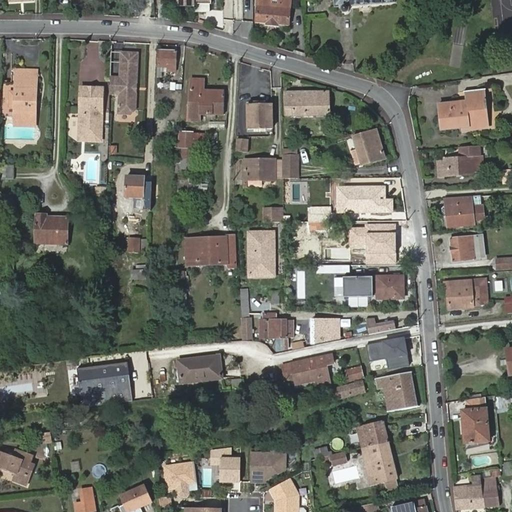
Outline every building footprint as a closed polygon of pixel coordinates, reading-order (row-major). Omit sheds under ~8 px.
[(291,0),(258,0),(256,21),(266,22),(266,26),(278,27),(278,24),(289,25),(291,0)] [(334,0),(335,8),(343,7),(342,8),(341,10),(341,11),(342,12),(343,14),(344,14),(347,14),(349,13),(349,12),(350,10),(349,8),(349,7),(383,4),(383,3),(395,2),(394,0),(334,0)] [(158,50),(157,77),(162,77),(162,72),(163,67),(175,68),(176,51),(158,50)] [(140,52),(120,51),(119,77),(111,76),(110,95),(117,96),(117,115),(131,115),(137,109),(140,52)] [(17,70),(17,79),(37,79),(37,71),(17,70)] [(191,78),(189,121),(200,121),(201,113),(223,114),(224,91),(203,90),(204,79),(191,78)] [(17,79),(15,124),(36,124),(37,79),(17,79)] [(5,84),(4,116),(13,116),(14,84),(5,84)] [(105,87),(80,86),(77,141),(103,142),(105,87)] [(470,122),(487,121),(483,90),(466,93),(467,101),(439,104),(441,129),(461,127),(470,126),(470,122)] [(285,92),(285,108),(292,108),(292,114),(292,116),(330,114),(329,91),(285,92)] [(272,128),(271,104),(248,104),(248,129),(272,128)] [(488,129),(487,121),(470,122),(470,126),(461,127),(462,131),(488,129)] [(377,128),(352,135),(361,165),(386,157),(377,128)] [(206,133),(194,133),(194,146),(206,146),(206,144),(209,144),(209,130),(206,130),(206,133)] [(179,132),(179,148),(193,149),(194,146),(194,133),(179,132)] [(238,151),(248,152),(249,143),(238,143),(238,151)] [(284,161),(296,161),(296,143),(284,144),(284,161)] [(480,155),(480,146),(459,148),(459,157),(442,158),(443,160),(435,161),(436,173),(446,173),(446,176),(473,174),(474,172),(483,171),(482,155),(480,155)] [(193,149),(179,148),(179,171),(193,172),(193,149)] [(245,160),(245,179),(276,178),(275,160),(245,160)] [(0,165),(0,178),(14,179),(14,165),(0,165)] [(511,168),(501,169),(502,183),(511,182),(511,168)] [(144,198),(144,180),(145,177),(127,176),(126,198),(144,198)] [(177,197),(176,197),(175,208),(182,208),(182,206),(191,206),(191,213),(202,213),(202,212),(206,212),(207,196),(204,196),(205,192),(208,192),(208,183),(207,183),(207,180),(191,179),(191,182),(189,182),(189,184),(187,184),(187,191),(182,191),(182,189),(178,189),(177,197)] [(144,198),(151,198),(152,180),(144,180),(144,198)] [(107,197),(108,188),(97,187),(96,196),(107,197)] [(348,187),(348,207),(353,207),(353,211),(392,211),(392,200),(384,199),(384,187),(348,187)] [(471,205),(470,197),(445,198),(448,227),(474,224),(473,220),(485,219),(483,203),(471,205)] [(279,208),(263,208),(263,222),(279,222),(279,208)] [(329,221),(337,221),(337,213),(320,213),(308,213),(308,222),(315,222),(329,221)] [(38,215),(36,243),(68,244),(69,218),(47,218),(47,215),(38,215)] [(329,230),(329,221),(315,222),(315,230),(329,230)] [(368,248),(369,263),(396,263),(396,224),(368,224),(368,227),(348,228),(348,248),(368,248)] [(273,232),(248,232),(249,272),(274,272),(273,232)] [(238,268),(236,233),(229,234),(229,236),(185,238),(186,267),(229,264),(229,268),(238,268)] [(481,236),(474,237),(476,259),(484,258),(481,236)] [(129,237),(128,252),(140,253),(141,238),(129,237)] [(476,259),(474,237),(450,239),(453,261),(476,259)] [(511,258),(496,260),(497,270),(511,269),(511,258)] [(350,274),(350,265),(318,266),(319,274),(350,274)] [(144,270),(131,271),(132,278),(145,277),(144,270)] [(373,278),(344,278),(344,298),(373,298),(373,295),(377,295),(377,298),(403,298),(402,276),(377,277),(377,280),(373,280),(373,278)] [(444,282),(444,288),(447,288),(448,309),(473,307),(473,306),(481,305),(480,292),(487,291),(486,280),(479,281),(479,279),(444,282)] [(247,289),(240,289),(242,318),(249,318),(247,289)] [(481,305),(488,305),(487,291),(480,292),(481,305)] [(271,292),(271,305),(279,304),(279,292),(271,292)] [(260,320),(261,339),(276,339),(277,350),(288,349),(288,339),(286,338),(286,320),(277,320),(277,312),(263,313),(263,320),(260,320)] [(249,318),(242,318),(243,339),(252,338),(251,318),(249,318)] [(340,318),(311,319),(311,348),(341,341),(340,318)] [(374,319),(365,318),(369,335),(396,330),(394,320),(376,324),(374,319)] [(405,339),(367,346),(370,361),(387,358),(389,370),(410,366),(405,339)] [(293,350),(307,347),(305,340),(292,343),(293,350)] [(318,380),(320,389),(331,386),(326,365),(333,363),(332,355),(314,359),(318,380)] [(211,371),(219,369),(218,356),(209,357),(211,371)] [(220,378),(219,369),(211,371),(209,357),(178,361),(180,384),(220,378)] [(296,385),(318,380),(314,359),(292,364),(282,366),(285,382),(295,380),(296,385)] [(77,368),(80,394),(132,387),(128,361),(77,368)] [(347,371),(349,381),(363,377),(360,367),(347,371)] [(383,382),(384,388),(388,411),(417,406),(410,372),(376,379),(377,384),(383,382)] [(233,380),(234,388),(242,387),(241,379),(233,380)] [(328,390),(329,394),(336,393),(338,400),(366,392),(363,381),(328,390)] [(132,387),(80,394),(82,406),(133,399),(132,387)] [(511,393),(495,396),(496,409),(511,406),(511,393)] [(486,398),(465,401),(466,411),(462,411),(464,430),(468,430),(469,438),(489,436),(486,398)] [(362,448),(388,441),(383,421),(357,428),(362,448)] [(468,430),(464,430),(465,444),(490,442),(489,436),(469,438),(468,430)] [(53,441),(51,432),(42,433),(44,442),(53,441)] [(397,477),(388,441),(362,448),(366,465),(372,463),(376,483),(384,481),(396,478),(397,477)] [(314,449),(316,458),(330,455),(327,446),(314,449)] [(0,452),(0,466),(15,472),(12,481),(27,487),(36,464),(31,462),(34,455),(17,449),(14,458),(0,452)] [(270,453),(250,452),(250,482),(265,482),(265,478),(268,478),(285,470),(286,450),(271,450),(270,453)] [(348,462),(345,452),(330,456),(332,462),(333,466),(348,462)] [(240,479),(241,456),(231,455),(231,458),(220,458),(220,482),(230,481),(230,479),(240,479)] [(332,462),(330,456),(321,458),(323,464),(332,462)] [(197,480),(194,459),(164,463),(167,486),(178,485),(177,482),(197,480)] [(372,463),(366,465),(371,484),(376,483),(372,463)] [(481,477),(482,479),(496,477),(501,476),(500,469),(481,472),(481,477)] [(298,495),(289,477),(270,488),(277,499),(278,499),(279,501),(277,503),(276,511),(298,511),(298,508),(298,495)] [(482,479),(481,477),(470,478),(471,484),(454,486),(456,511),(485,508),(482,485),(482,479)] [(396,478),(384,481),(387,491),(399,488),(396,478)] [(482,485),(485,508),(500,506),(497,483),(482,485)] [(128,511),(137,508),(138,508),(152,501),(145,484),(120,495),(123,503),(111,508),(112,511),(128,511)] [(96,511),(93,488),(81,490),(83,502),(76,504),(77,511),(96,511)] [(170,498),(158,497),(159,507),(170,507),(170,498)] [(424,499),(391,507),(392,511),(427,511),(426,506),(425,506),(424,499)]
